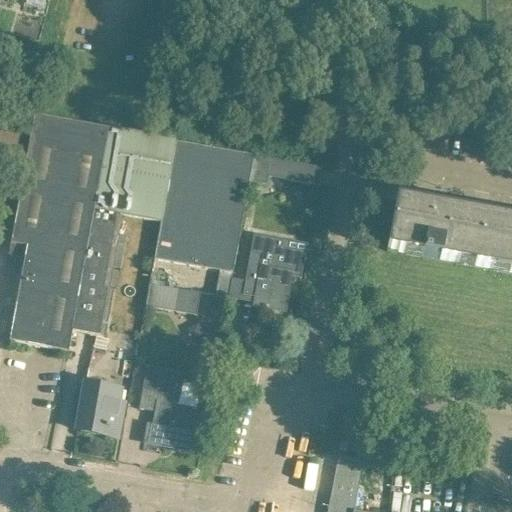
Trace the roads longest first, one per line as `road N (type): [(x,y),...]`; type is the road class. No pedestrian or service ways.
road 1 (residential): [(305,392),(339,151),(325,106),(265,0)]
road 2 (residential): [(0,469),(228,511)]
road 3 (residential): [(511,431),(305,392)]
road 4 (residential): [(281,511),(305,392)]
